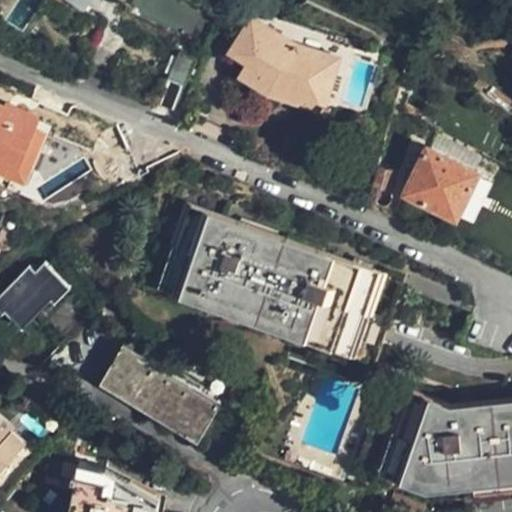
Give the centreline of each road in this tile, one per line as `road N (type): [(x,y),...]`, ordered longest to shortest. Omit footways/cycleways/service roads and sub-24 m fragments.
road 1 (unclassified): [(0,69),(261,175),(480,279),(509,316)]
road 2 (residential): [(232,511),(206,460),(68,375),(0,365)]
